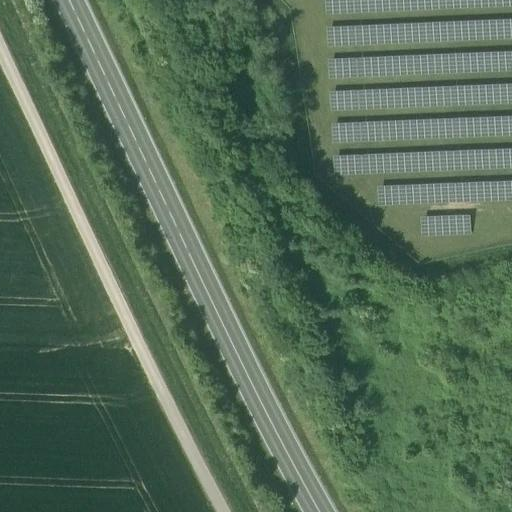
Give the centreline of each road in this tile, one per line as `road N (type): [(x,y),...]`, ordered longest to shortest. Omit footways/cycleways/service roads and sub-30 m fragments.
road 1 (secondary): [(310,511),(155,215),(56,0)]
road 2 (track): [(241,511),(155,383),(0,53)]
